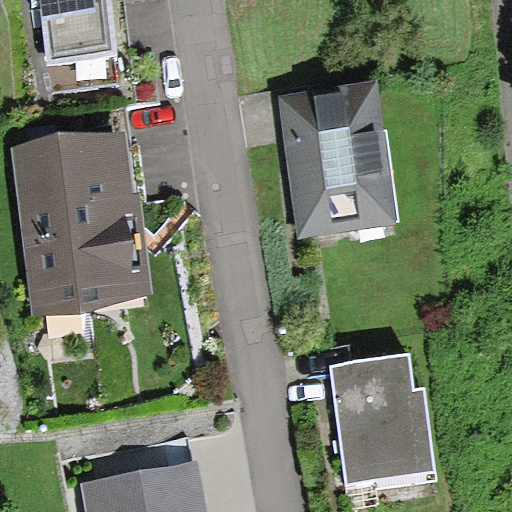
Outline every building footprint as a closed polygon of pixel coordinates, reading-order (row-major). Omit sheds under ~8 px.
[(108,0),(29,0),(40,86),(118,77),(108,0)] [(299,243),(400,229),(381,86),(280,100),(299,243)] [(34,320),(150,305),(124,140),(18,148),(34,320)] [(330,372),(344,485),(430,475),(417,362),(330,372)] [(205,511),(197,470),(83,491),(86,511),(205,511)]
